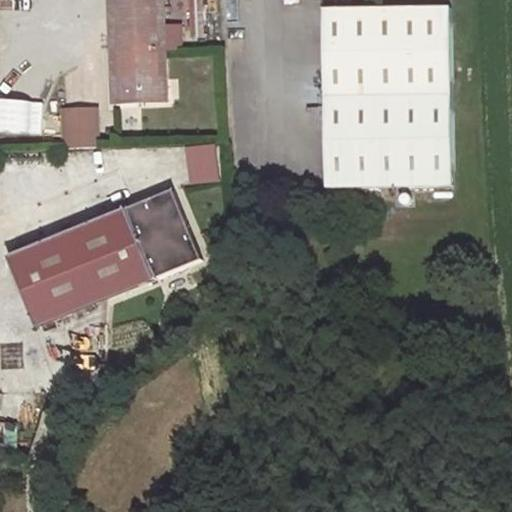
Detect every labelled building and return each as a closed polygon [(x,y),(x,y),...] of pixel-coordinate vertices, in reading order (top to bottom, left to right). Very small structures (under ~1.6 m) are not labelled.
[(165,0),(111,0),(113,53),(167,51),(167,49),(166,27),(165,0)] [(202,0),(190,0),(191,39),(204,38),(202,0)] [(452,9),(326,11),(328,188),(454,187),(452,9)] [(183,49),(182,26),(166,27),(167,49),(183,49)] [(167,51),(113,53),(115,104),(169,102),(167,51)] [(97,111),(64,112),(66,149),(98,148),(97,111)] [(175,192),(9,258),(38,329),(203,261),(175,192)]
